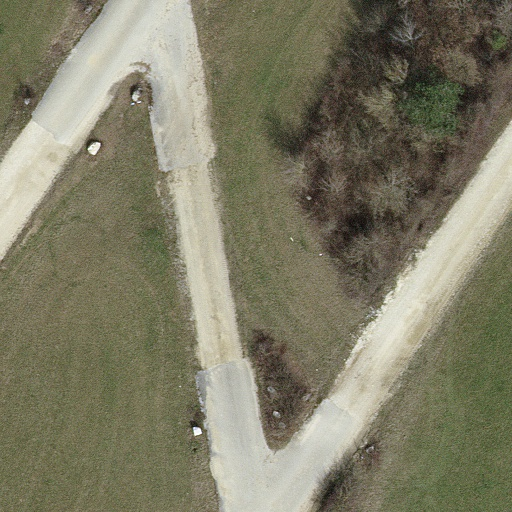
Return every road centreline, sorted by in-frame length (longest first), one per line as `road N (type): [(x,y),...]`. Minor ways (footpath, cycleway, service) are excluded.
road 1 (track): [(248,511),(166,0)]
road 2 (track): [(280,511),(511,159)]
road 3 (track): [(0,204),(139,0)]
